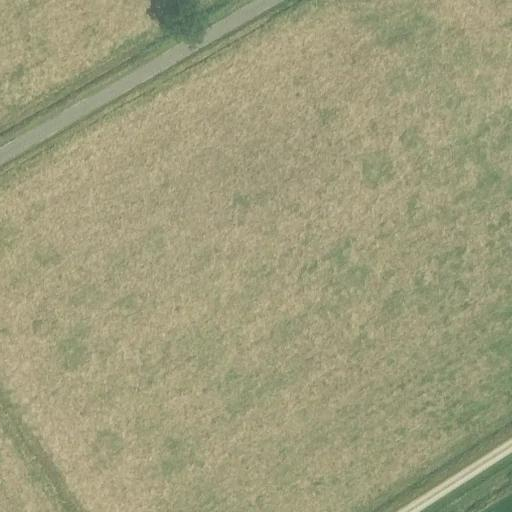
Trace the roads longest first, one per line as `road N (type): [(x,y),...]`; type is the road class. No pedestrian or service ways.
road 1 (unclassified): [(0,153),(269,0)]
road 2 (track): [(407,511),(511,445)]
